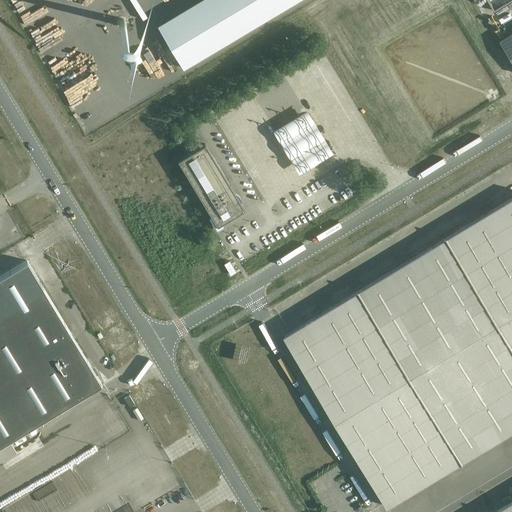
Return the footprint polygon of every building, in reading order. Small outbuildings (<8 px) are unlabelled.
[(192,24),(197,34),(208,29),(203,19),(192,24)] [(511,32),(500,39),(511,58),(511,32)] [(311,120),(306,113),(275,131),(280,139),(311,120)] [(321,137),(315,126),(284,145),(290,155),(321,137)] [(204,143),(177,160),(211,215),(209,216),(216,228),(221,225),(220,223),(243,209),(240,204),(240,202),(240,201),(240,199),(239,198),(238,196),(237,195),(236,194),(234,194),(204,143)] [(332,156),(324,143),(294,161),(301,174),(332,156)] [(511,197),(284,336),(388,506),(511,430),(511,197)] [(0,444),(101,383),(26,260),(0,275),(0,444)] [(511,511),(511,500),(492,511),(511,511)]
